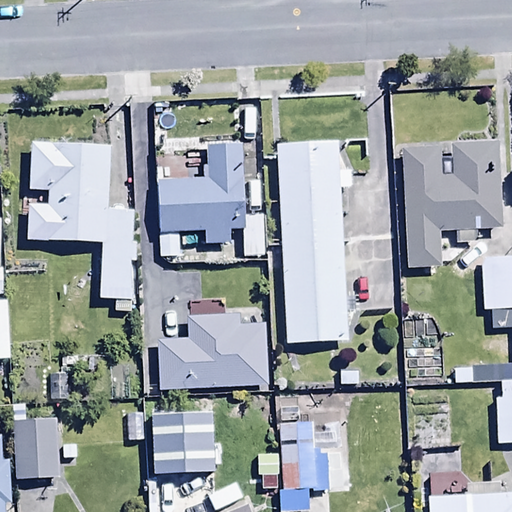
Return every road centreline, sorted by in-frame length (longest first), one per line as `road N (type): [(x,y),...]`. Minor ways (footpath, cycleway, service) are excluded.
road 1 (residential): [(328,29),(0,45)]
road 2 (residential): [(511,20),(328,29)]
